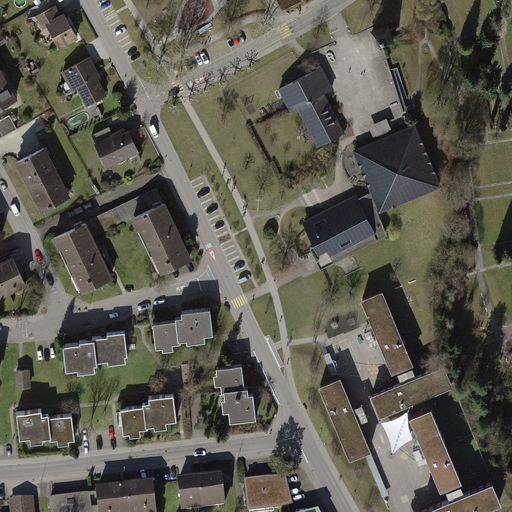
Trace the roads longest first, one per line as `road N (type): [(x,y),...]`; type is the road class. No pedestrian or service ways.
road 1 (tertiary): [(0,472),(304,436)]
road 2 (residential): [(335,0),(142,103)]
road 3 (tertiary): [(142,103),(227,276)]
road 4 (tertiary): [(227,276),(304,436)]
road 5 (residential): [(63,327),(227,276)]
road 6 (residential): [(0,192),(63,327)]
